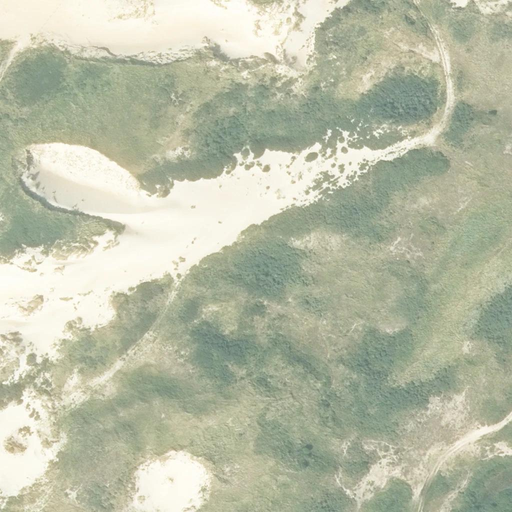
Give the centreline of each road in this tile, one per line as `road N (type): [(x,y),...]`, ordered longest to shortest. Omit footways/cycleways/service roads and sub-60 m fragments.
road 1 (track): [(0,490),(43,471),(76,391),(157,320),(205,246),(325,158),(393,146),(433,126),(448,95),(444,66),(411,0)]
road 2 (track): [(425,511),(435,476),(457,447),(480,428),(511,421)]
